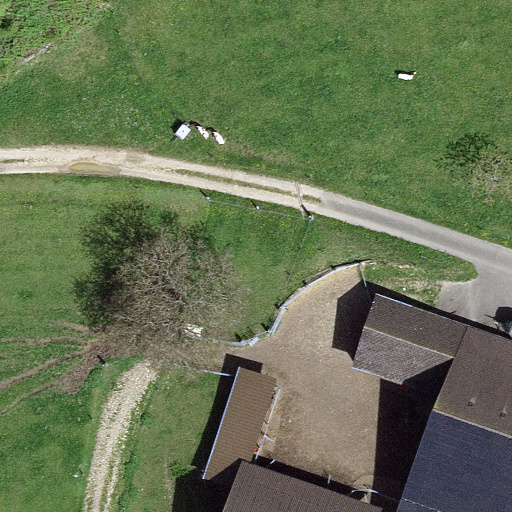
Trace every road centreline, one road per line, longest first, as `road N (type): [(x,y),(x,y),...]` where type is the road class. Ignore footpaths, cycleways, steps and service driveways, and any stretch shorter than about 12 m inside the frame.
road 1 (track): [(318,199),(144,164),(0,164)]
road 2 (unclassified): [(511,261),(318,199)]
